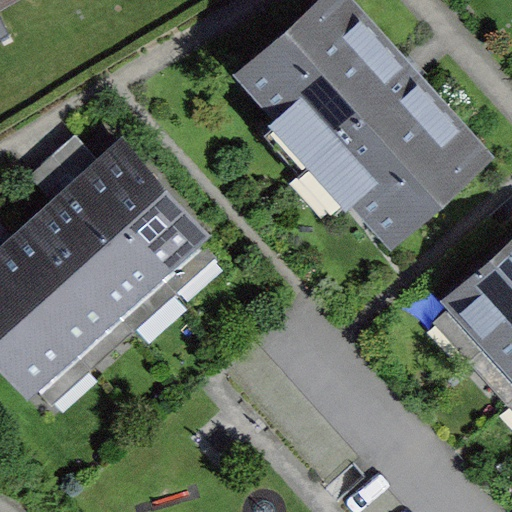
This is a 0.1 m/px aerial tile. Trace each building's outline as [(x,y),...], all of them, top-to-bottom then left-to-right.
[(489,155),(353,0),(316,0),(237,70),(389,242),(489,155)] [(125,142),(81,182),(160,270),(204,230),(125,142)] [(81,182),(37,222),(115,309),(160,270),(81,182)] [(37,222),(0,254),(0,269),(71,349),(115,309),(37,222)] [(480,351),(511,323),(511,241),(439,306),(480,351)] [(0,269),(0,358),(27,388),(71,349),(0,269)] [(511,386),(511,323),(480,351),(511,386)]
